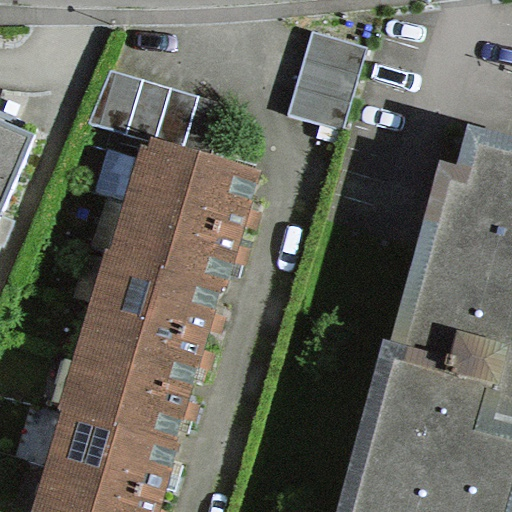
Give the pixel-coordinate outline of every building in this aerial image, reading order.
[(313,32),(305,60),(361,77),(369,49),(313,32)] [(305,60),(297,87),(353,104),(361,77),(305,60)] [(144,80),(112,70),(89,124),(128,135),(144,80)] [(172,89),(144,80),(128,135),(155,143),(172,89)] [(297,87),(288,114),(345,132),(353,104),(297,87)] [(200,97),(172,89),(155,143),(184,151),(200,97)] [(228,106),(200,97),(184,151),(212,160),(228,106)] [(0,225),(40,132),(0,114),(0,225)] [(462,181),(446,176),(396,357),(389,356),(345,511),(511,511),(511,437),(490,431),(496,408),(511,411),(511,150),(474,140),(462,181)] [(155,143),(139,200),(242,231),(260,174),(212,160),(184,151),(155,143)] [(139,200),(121,259),(221,289),(224,290),(242,231),(139,200)] [(117,258),(102,309),(206,340),(221,289),(121,259),(117,258)] [(206,340),(102,309),(86,361),(190,392),(206,340)] [(190,392),(86,361),(70,414),(74,415),(174,445),(190,392)] [(174,445),(74,415),(58,470),(162,501),(179,446),(174,445)] [(159,511),(162,501),(58,470),(45,511),(159,511)]
